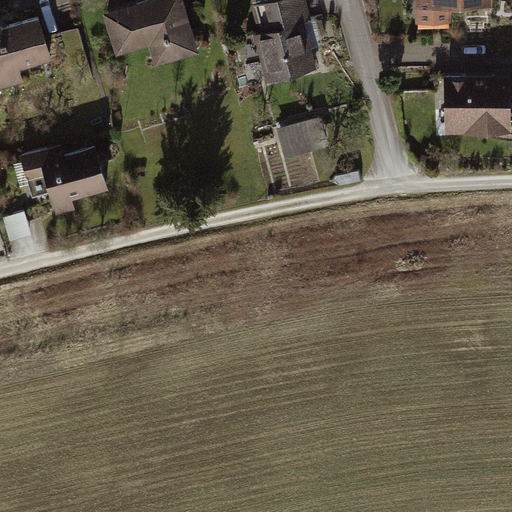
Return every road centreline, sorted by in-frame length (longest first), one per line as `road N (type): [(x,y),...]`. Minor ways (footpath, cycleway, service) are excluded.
road 1 (residential): [(0,273),(402,185)]
road 2 (residential): [(402,185),(349,0)]
